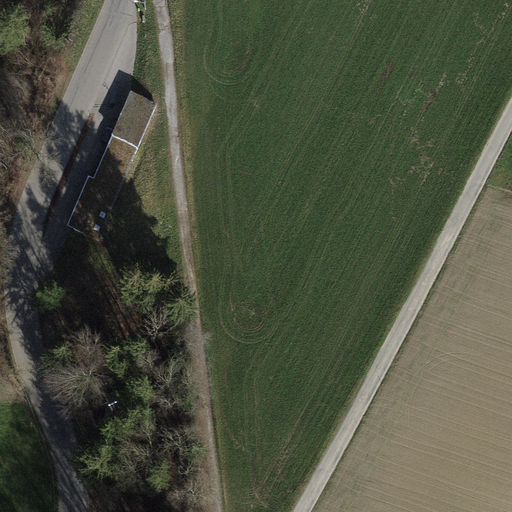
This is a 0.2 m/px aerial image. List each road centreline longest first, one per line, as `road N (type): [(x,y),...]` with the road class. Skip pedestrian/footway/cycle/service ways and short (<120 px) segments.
road 1 (residential): [(76,511),(61,420),(24,334),(21,271),(119,0)]
road 2 (track): [(160,0),(217,511)]
road 3 (track): [(511,111),(301,511)]
